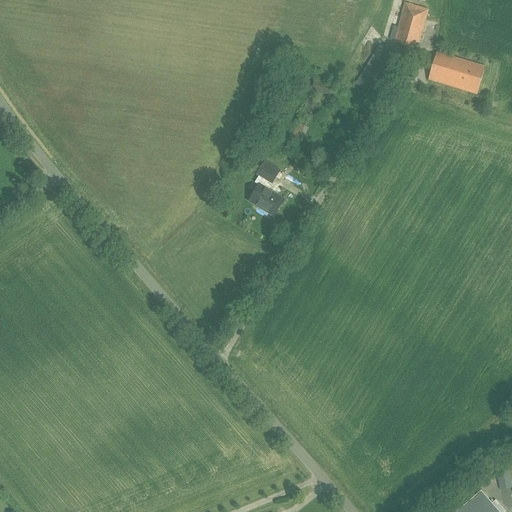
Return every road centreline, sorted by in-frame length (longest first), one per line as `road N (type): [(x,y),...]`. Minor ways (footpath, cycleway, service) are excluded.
road 1 (unclassified): [(353,511),(86,211),(0,100)]
road 2 (track): [(316,202),(406,54),(376,36),(364,52)]
road 3 (track): [(406,54),(417,58),(421,82),(511,112)]
